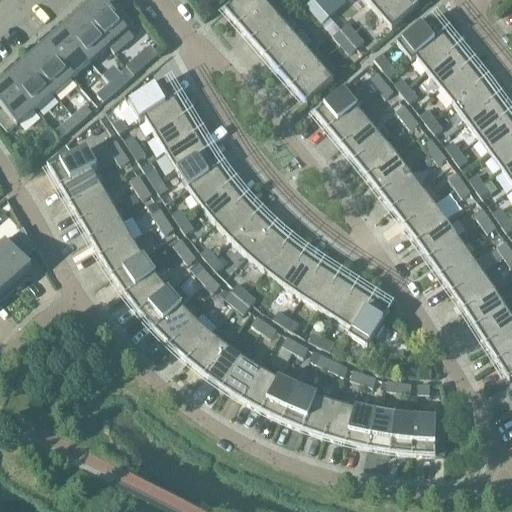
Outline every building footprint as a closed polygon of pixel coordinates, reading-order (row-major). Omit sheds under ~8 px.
[(240,0),(225,14),(238,30),(265,6),(259,0),(240,0)] [(323,0),(317,0),(313,3),(321,12),(329,6),(323,0)] [(408,0),(361,0),(391,34),(418,11),(408,0)] [(306,10),(314,19),(321,12),(313,3),(306,10)] [(80,19),(108,50),(114,57),(133,41),(125,32),(134,25),(118,7),(109,14),(100,4),(95,8),(94,7),(80,19)] [(238,30),(252,45),(279,22),(265,6),(238,30)] [(329,6),(321,12),(329,21),(337,15),(329,6)] [(321,12),(314,19),(322,28),(329,21),(321,12)] [(68,32),(64,36),(90,66),(108,50),(80,19),(66,30),(68,32)] [(252,45),(266,61),(292,38),(279,22),(252,45)] [(396,49),(410,65),(442,40),(428,23),(396,49)] [(348,28),(340,34),(348,43),(356,37),(348,28)] [(333,41),(341,50),(348,43),(340,34),(333,41)] [(58,38),(44,50),(71,82),(90,66),(64,36),(59,40),(58,38)] [(356,37),(348,43),(356,52),(363,46),(356,37)] [(266,61),(279,77),(306,53),(292,38),(266,61)] [(415,63),(427,77),(455,55),(442,40),(410,65),(411,66),(415,63)] [(348,43),(341,50),(349,59),(356,52),(348,43)] [(32,64),(27,67),(53,97),(71,82),(44,50),(30,62),(32,64)] [(279,77),(293,92),(320,69),(306,53),(279,77)] [(427,77),(440,93),(468,71),(455,55),(427,77)] [(123,68),(131,77),(138,71),(130,62),(123,68)] [(22,70),(8,81),(35,113),(53,97),(27,67),(23,71),(22,70)] [(396,77),(389,67),(381,73),(389,83),(396,77)] [(320,69),(293,92),(307,108),(333,85),(320,69)] [(440,93),(453,109),(481,88),(468,71),(440,93)] [(121,78),(109,88),(115,96),(127,85),(121,78)] [(370,84),(377,94),(385,88),(377,78),(370,84)] [(35,113),(8,81),(0,88),(0,127),(7,136),(15,128),(17,130),(18,130),(17,129),(35,113)] [(394,89),(401,99),(409,92),(401,83),(394,89)] [(128,107),(139,126),(174,104),(163,86),(128,107)] [(115,96),(109,88),(97,99),(103,106),(115,96)] [(385,88),(377,94),(385,103),(393,97),(385,88)] [(453,109),(465,126),(494,105),(481,88),(453,109)] [(315,118),(329,134),(360,108),(347,92),(315,118)] [(409,92),(401,99),(409,108),(417,101),(409,92)] [(145,124),(155,140),(185,122),(174,104),(139,126),(140,127),(145,124)] [(465,126),(478,142),(506,122),(494,105),(465,126)] [(329,134),(342,150),(369,127),(357,113),(361,109),(360,108),(329,134)] [(85,109),(72,120),(79,127),(91,117),(85,109)] [(395,116),(403,126),(411,119),(403,110),(395,116)] [(419,120),(427,130),(435,123),(427,114),(419,120)] [(411,119),(403,126),(410,135),(418,129),(411,119)] [(79,127),(72,120),(60,130),(67,138),(79,127)] [(112,128),(119,138),(128,133),(121,122),(112,128)] [(155,140),(165,158),(195,139),(185,122),(155,140)] [(478,142),(490,159),(511,142),(511,129),(506,122),(478,142)] [(435,123),(427,130),(434,139),(442,133),(435,123)] [(342,150),(355,166),(382,143),(369,127),(342,150)] [(165,158),(176,175),(206,157),(195,139),(165,158)] [(124,145),(130,155),(139,150),(132,140),(124,145)] [(511,142),(490,159),(502,176),(511,168),(511,142)] [(355,166),(368,182),(395,160),(382,143),(355,166)] [(423,151),(431,160),(438,154),(431,144),(423,151)] [(107,151),(114,161),(122,156),(116,145),(107,151)] [(444,152),(452,162),(460,156),(453,146),(444,152)] [(139,150),(130,155),(137,165),(145,160),(139,150)] [(50,173),(61,191),(96,171),(85,152),(50,173)] [(438,154),(431,160),(438,169),(446,163),(438,154)] [(122,156),(114,161),(120,171),(129,166),(122,156)] [(460,156),(452,162),(459,171),(467,165),(460,156)] [(176,175),(188,194),(217,174),(206,157),(176,175)] [(368,182),(381,198),(408,177),(395,160),(368,182)] [(511,168),(502,176),(511,190),(511,168)] [(61,191),(71,209),(101,192),(92,175),(97,172),(96,171),(61,191)] [(146,179),(153,190),(161,184),(155,174),(146,179)] [(188,194),(201,212),(229,190),(217,174),(188,194)] [(381,198),(393,214),(421,193),(408,177),(381,198)] [(448,183),(455,193),(463,187),(456,177),(448,183)] [(468,185),(475,195),(483,189),(476,179),(468,185)] [(129,185),(136,195),(144,190),(138,180),(129,185)] [(161,184),(153,190),(159,200),(168,194),(161,184)] [(463,187),(455,193),(461,203),(470,197),(463,187)] [(483,189),(475,195),(482,205),(491,199),(483,189)] [(144,190),(136,195),(143,205),(151,200),(144,190)] [(201,212),(216,229),(242,206),(229,190),(201,212)] [(71,209),(81,227),(112,209),(101,192),(71,209)] [(393,214),(405,231),(433,209),(421,193),(393,214)] [(134,197),(123,204),(127,211),(139,205),(134,197)] [(216,229),(231,246),(256,221),(242,206),(216,229)] [(81,227),(91,244),(122,227),(112,209),(81,227)] [(405,231),(418,247),(446,226),(433,209),(405,231)] [(492,218),(499,228),(507,222),(500,212),(492,218)] [(172,219),(178,229),(187,224),(180,213),(172,219)] [(473,219),(480,229),(488,223),(481,213),(473,219)] [(152,220),(158,230),(167,224),(160,214),(152,220)] [(231,246),(247,262),(271,235),(256,221),(231,246)] [(511,228),(507,222),(499,228),(506,237),(511,233),(511,228)] [(488,223),(480,229),(487,238),(495,233),(488,223)] [(167,224),(158,230),(165,240),(173,234),(167,224)] [(187,224),(178,229),(185,239),(194,233),(187,224)] [(418,247),(430,264),(459,244),(446,226),(418,247)] [(91,244),(102,262),(132,245),(122,227),(91,244)] [(5,245),(0,249),(0,276),(14,293),(28,281),(26,279),(31,274),(23,264),(31,257),(35,254),(22,232),(15,239),(7,246),(5,244),(4,245),(5,245)] [(247,262),(264,276),(286,249),(271,235),(247,262)] [(173,250),(180,260),(188,254),(181,244),(173,250)] [(430,264),(441,281),(470,260),(459,244),(430,264)] [(102,262),(113,281),(143,262),(132,245),(102,262)] [(497,252),(504,262),(511,256),(505,247),(497,252)] [(264,276),(282,290),(302,261),(286,249),(264,276)] [(200,258),(208,268),(216,261),(208,252),(200,258)] [(188,254),(180,260),(187,269),(195,263),(188,254)] [(441,281),(453,297),(482,277),(470,260),(441,281)] [(216,261),(208,268),(216,277),(224,270),(216,261)] [(282,290),(300,302),(319,273),(302,261),(282,290)] [(113,281),(126,300),(154,279),(143,262),(113,281)] [(196,280),(204,289),(211,282),(203,273),(196,280)] [(300,302),(318,313),(337,284),(319,273),(300,302)] [(0,304),(0,305),(14,293),(0,276),(0,304)] [(453,297),(465,314),(494,295),(482,277),(453,297)] [(126,300),(140,318),(167,295),(154,279),(126,300)] [(211,282),(204,289),(212,298),(220,291),(211,282)] [(318,313),(335,324),(354,295),(337,284),(318,313)] [(167,295),(140,318),(155,335),(181,310),(189,303),(176,288),(167,295)] [(237,288),(231,296),(240,304),(246,296),(237,288)] [(348,340),(349,340),(371,306),(354,295),(335,324),(351,335),(348,340)] [(465,314),(476,332),(506,313),(494,295),(465,314)] [(224,304),(234,311),(240,304),(231,296),(224,304)] [(246,296),(240,304),(249,311),(255,304),(246,296)] [(240,304),(234,311),(243,319),(249,311),(240,304)] [(371,306),(349,340),(367,352),(389,317),(371,306)] [(155,335),(171,350),(195,325),(181,310),(155,335)] [(476,332),(487,349),(511,332),(511,322),(506,313),(476,332)] [(272,324),(282,330),(288,322),(278,315),(272,324)] [(200,320),(195,325),(199,328),(203,323),(200,320)] [(251,330),(261,337),(266,329),(256,322),(251,330)] [(288,322),(282,330),(293,337),(298,328),(288,322)] [(171,350),(188,366),(210,339),(199,328),(195,325),(171,350)] [(266,329),(261,337),(270,344),(276,335),(266,329)] [(511,332),(487,349),(498,366),(511,357),(511,332)] [(308,346),(319,351),(323,342),(313,337),(308,346)] [(188,366),(205,379),(226,351),(210,339),(188,366)] [(282,350),(292,356),(297,348),(287,342),(282,350)] [(323,342),(319,351),(330,356),(334,347),(323,342)] [(297,348),(292,356),(303,362),(307,354),(297,348)] [(205,379),(223,393),(243,363),(226,351),(205,379)] [(313,356),(309,365),(315,368),(326,373),(330,364),(320,359),(313,356)] [(511,357),(498,366),(509,384),(511,382),(511,357)] [(223,393),(242,404),(260,374),(243,363),(223,393)] [(330,364),(326,373),(337,379),(343,382),(346,372),(341,370),(330,364)] [(419,372),(419,382),(430,382),(431,372),(419,372)] [(242,404),(262,415),(278,384),(260,374),(242,404)] [(350,385),(361,389),(364,379),(353,375),(350,385)] [(278,384),(262,415),(282,425),(296,393),(298,388),(300,385),(282,376),(278,384)] [(364,379),(361,389),(372,393),(376,383),(364,379)] [(386,396),(398,397),(399,388),(387,386),(386,396)] [(296,393),(282,425),(303,434),(315,401),(318,396),(298,388),(296,393)] [(399,388),(398,397),(410,399),(411,389),(399,388)] [(417,389),(417,399),(429,400),(429,390),(417,389)] [(303,434),(324,442),(335,408),(315,401),(303,434)] [(324,442),(346,448),(354,414),(335,408),(324,442)] [(354,414),(346,448),(367,453),(374,418),(375,413),(355,408),(354,414)] [(367,453),(390,457),(394,422),(374,418),(367,453)] [(390,457),(412,459),(415,418),(414,418),(413,424),(394,422),(390,457)] [(415,418),(412,459),(435,460),(436,420),(436,419),(415,418)] [(436,420),(435,460),(445,461),(444,420),(436,420)]
